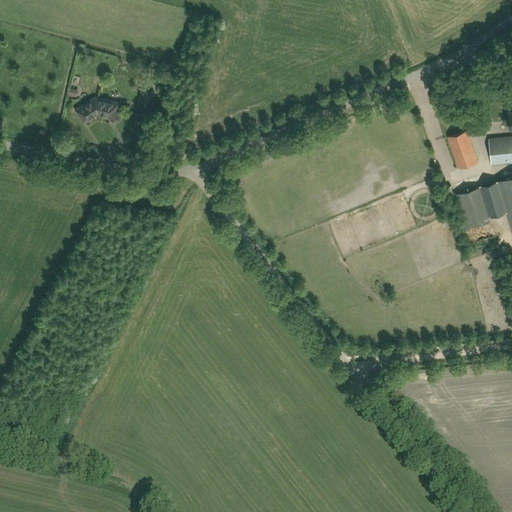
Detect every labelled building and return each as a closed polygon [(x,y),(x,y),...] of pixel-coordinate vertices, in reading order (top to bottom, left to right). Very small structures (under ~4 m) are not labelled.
[(142,89),(136,116),(148,118),(154,92),(142,89)] [(120,115),(120,114),(117,110),(119,105),(111,103),(112,101),(95,97),(76,110),(84,122),(89,119),(90,119),(94,117),(95,115),(98,113),(109,116),(111,119),(112,120),(112,121),(113,121),(114,121),(115,122),(116,122),(117,121),(118,121),(119,121),(119,120),(120,119),(120,118),(121,117),(121,116),(120,115)] [(511,111),(509,112),(510,129),(511,129),(511,135),(490,138),(492,164),(511,162),(511,111)] [(448,136),(458,167),(478,160),(467,130),(448,136)] [(511,176),(499,181),(511,224),(511,176)] [(456,194),(466,228),(492,220),(482,186),(456,194)]
